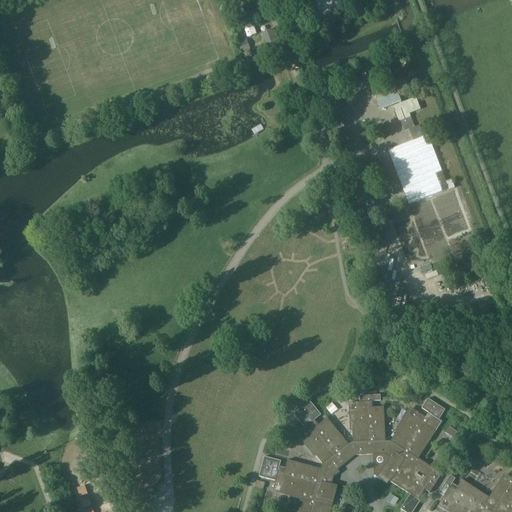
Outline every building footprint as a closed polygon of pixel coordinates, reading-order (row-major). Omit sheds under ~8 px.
[(315,0),(319,10),(321,17),(349,6),(346,0),(315,0)] [(266,31),(262,33),(265,39),(267,47),(277,43),(274,36),(276,35),(273,28),(266,31)] [(247,39),(238,42),(241,53),(251,49),(247,39)] [(386,89),(384,83),(372,87),(375,94),(381,110),(402,102),(396,86),(386,89)] [(349,134),(332,88),(321,92),(336,131),(337,131),(339,138),(349,134)] [(400,122),(401,121),(405,131),(409,129),(414,140),(424,136),(420,125),(415,127),(411,117),(410,114),(421,109),(416,97),(408,101),(394,106),(400,122)] [(428,135),(389,150),(409,204),(449,189),(450,190),(455,188),(452,179),(446,182),(428,135)] [(395,203),(388,205),(390,211),(389,211),(389,212),(389,213),(392,221),(400,218),(395,203)] [(359,232),(365,230),(375,227),(373,222),(357,227),(359,232)] [(347,249),(343,250),(346,262),(357,259),(353,241),(345,243),(347,249)] [(264,457),(262,464),(259,477),(276,481),(273,492),(300,499),(297,511),(330,511),(338,486),(332,484),(335,475),(336,476),(340,472),(338,470),(356,456),(373,455),(374,475),(388,484),(390,481),(410,494),(400,509),(404,511),(413,511),(420,501),(419,500),(425,490),(430,493),(443,474),(419,458),(443,422),(439,419),(445,410),(428,399),(422,408),(429,413),(426,417),(410,407),(395,431),(396,433),(391,441),(386,441),(384,407),(372,407),(372,401),(381,401),(380,395),(360,396),(360,402),(349,403),(350,431),(353,431),(353,441),(349,444),(327,418),(318,425),(314,421),(321,415),(310,401),(294,414),(305,428),(296,435),(314,457),(316,456),(323,464),(321,469),(288,460),(285,472),(279,470),(281,461),(264,457)] [(475,461),(480,464),(484,457),(479,454),(475,461)] [(511,511),(511,477),(505,473),(489,497),(462,479),(456,490),(451,486),(455,479),(450,475),(439,493),(444,496),(438,506),(448,511),(511,511)] [(257,481),(255,487),(263,489),(265,483),(257,481)]
